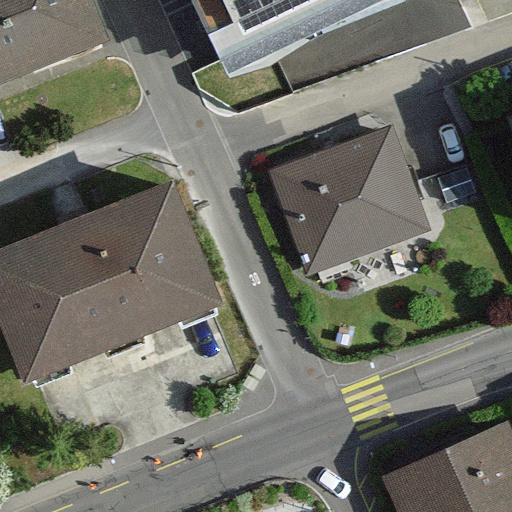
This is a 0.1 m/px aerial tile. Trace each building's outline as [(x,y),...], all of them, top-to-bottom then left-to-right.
[(0,0),(0,81),(102,40),(85,0),(0,0)] [(198,0),(221,49),(280,22),(329,0),(198,0)] [(274,183),(311,280),(429,235),(392,138),(274,183)] [(0,257),(0,304),(32,385),(218,310),(170,190),(0,257)] [(385,465),(405,511),(511,511),(511,427),(505,412),(385,465)]
